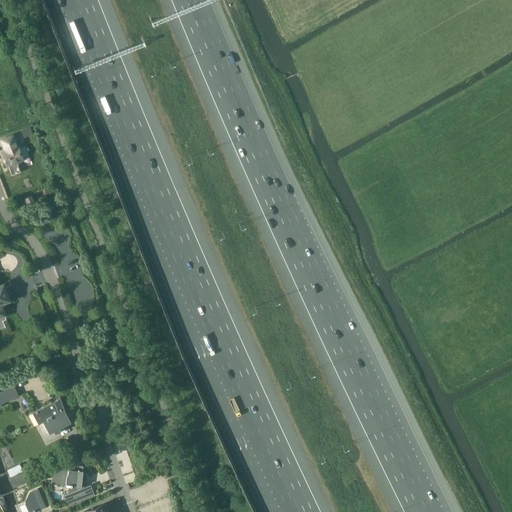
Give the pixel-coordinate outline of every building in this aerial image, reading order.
[(7,151),(1,154),(6,166),(7,166),(11,175),(20,171),(17,162),(23,160),(19,147),(18,147),(13,136),(1,141),(5,149),(6,149),(7,151)] [(28,206),(35,203),(31,196),(25,199),(28,206)] [(0,406),(1,406),(0,404),(18,396),(14,386),(0,392),(0,406)] [(54,400),(48,404),(28,414),(29,414),(31,419),(36,419),(39,423),(63,410),(64,410),(60,397),(54,400)] [(59,428),(63,426),(60,418),(68,414),(64,410),(63,410),(39,423),(38,423),(38,424),(40,428),(45,428),(49,434),(54,431),(55,433),(61,432),(59,428)] [(83,466),(67,464),(59,469),(57,485),(70,486),(69,495),(66,496),(69,504),(92,494),(89,487),(80,491),(83,466)] [(13,488),(28,481),(23,472),(8,479),(13,488)] [(27,494),(29,498),(27,499),(28,502),(26,503),(29,511),(31,511),(45,507),(37,489),(27,494)]
